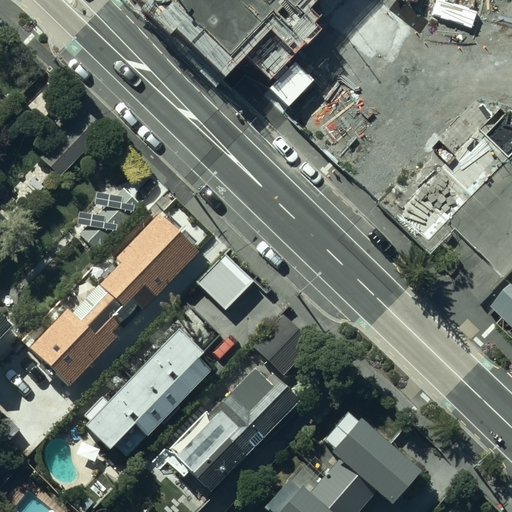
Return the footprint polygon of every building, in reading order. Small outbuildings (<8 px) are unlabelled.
[(319,81),(292,109),(387,202),(411,178),(400,167),(403,164),(319,81)] [(511,105),(507,104),(501,124),(511,127),(511,105)] [(106,131),(86,111),(39,158),(59,178),(106,131)] [(479,125),(395,209),(427,240),(510,156),(503,149),(505,147),(493,135),(492,137),(479,125)] [(140,205),(123,188),(115,196),(95,193),(93,205),(104,207),(97,215),(77,211),(75,224),(85,226),(78,234),(95,250),(140,205)] [(196,251),(156,214),(114,259),(119,263),(98,285),(120,305),(92,334),(65,309),(28,348),(68,385),(127,323),(123,320),(137,306),(141,310),(196,251)] [(0,234),(9,226),(0,217),(0,234)] [(223,253),(194,281),(224,312),(253,284),(223,253)] [(511,296),(502,307),(511,315),(511,296)] [(291,307),(251,345),(285,380),(324,343),(291,307)] [(177,330),(82,424),(108,451),(114,445),(125,456),(210,372),(196,358),(200,354),(177,330)] [(251,366),(165,447),(208,492),(300,405),(270,373),(263,379),(251,366)] [(300,487),(278,511),(356,511),(374,491),(389,504),(419,471),(358,418),(356,420),(348,413),(326,438),(333,445),(327,452),(335,458),(305,492),(300,487)]
